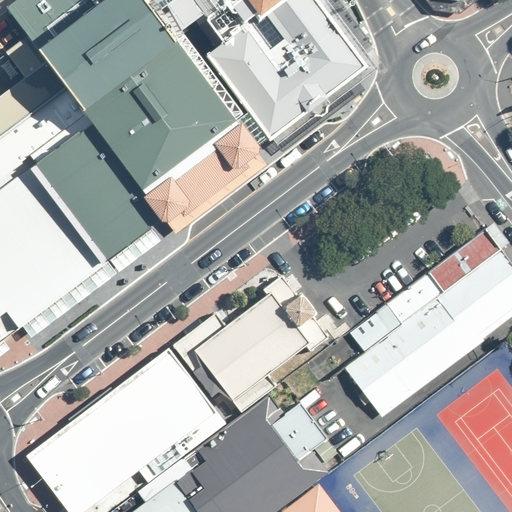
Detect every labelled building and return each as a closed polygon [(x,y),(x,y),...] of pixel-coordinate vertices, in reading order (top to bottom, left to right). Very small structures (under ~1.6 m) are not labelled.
[(0,339),(169,223),(261,155),(371,68),(318,0),(17,0),(8,7),(20,24),(30,36),(7,53),(27,79),(0,99),(0,339)] [(511,306),(511,280),(486,246),(325,366),(363,417),(511,306)] [(302,350),(246,276),(160,340),(216,414),(302,350)] [(164,480),(187,511),(270,511),(335,464),(275,384),(157,471),(164,480)] [(187,511),(164,480),(121,511),(187,511)] [(343,511),(322,482),(281,511),(343,511)]
